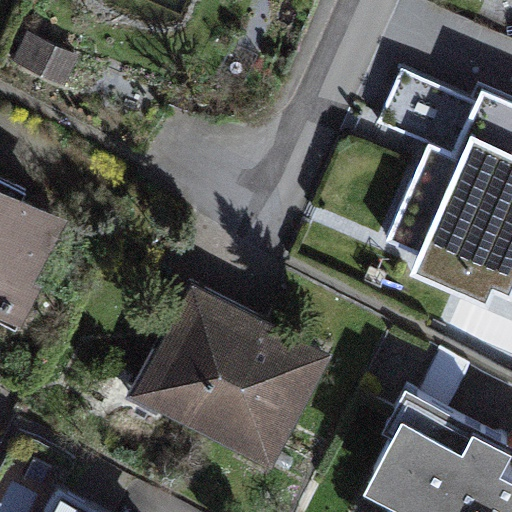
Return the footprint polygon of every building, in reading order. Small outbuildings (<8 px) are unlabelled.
[(28,29),(15,58),(65,82),(79,53),(28,29)] [(502,294),(511,272),(511,100),(480,85),(450,150),(431,141),(385,238),(502,294)] [(0,193),(0,335),(1,336),(58,223),(0,193)] [(328,348),(190,279),(132,395),(269,464),(328,348)] [(511,511),(511,436),(407,384),(350,496),(381,511),(511,511)] [(118,511),(59,481),(42,511),(118,511)]
